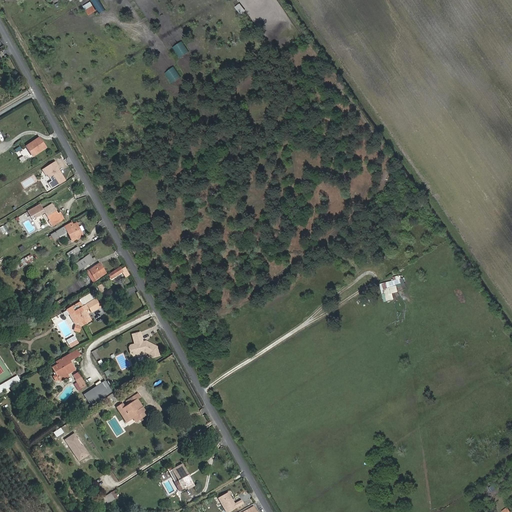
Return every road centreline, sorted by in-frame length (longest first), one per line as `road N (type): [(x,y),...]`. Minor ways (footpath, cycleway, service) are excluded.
road 1 (residential): [(37,87),(273,511)]
road 2 (track): [(202,392),(376,281)]
